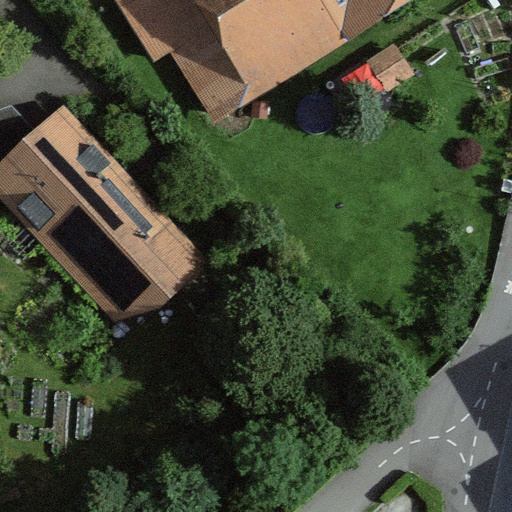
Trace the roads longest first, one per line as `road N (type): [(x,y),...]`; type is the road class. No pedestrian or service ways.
road 1 (residential): [(0,0),(19,31),(227,232)]
road 2 (residential): [(476,416),(410,443),(326,511)]
